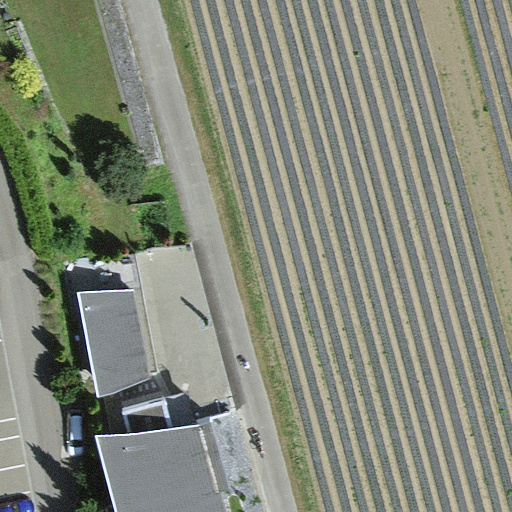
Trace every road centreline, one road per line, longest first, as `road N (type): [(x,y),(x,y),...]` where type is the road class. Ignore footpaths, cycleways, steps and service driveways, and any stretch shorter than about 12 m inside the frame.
road 1 (residential): [(139,0),(276,511)]
road 2 (residential): [(0,206),(64,511)]
